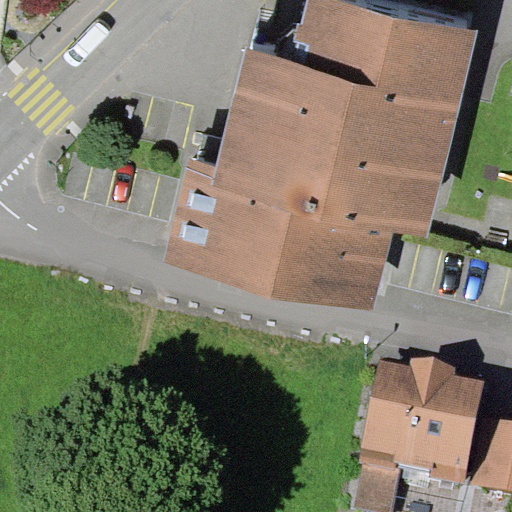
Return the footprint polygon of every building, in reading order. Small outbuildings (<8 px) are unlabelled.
[(192,158),(166,261),(376,313),(397,229),(428,237),(480,32),(352,0),(307,0),(293,60),(247,49),(218,165),(192,158)] [(380,360),(361,453),(362,454),(401,461),(431,467),(466,474),(485,380),(454,374),(456,367),(412,358),(410,366),(380,360)] [(511,420),(486,414),(472,482),(511,490),(511,420)] [(390,511),(401,461),(362,454),(352,506),(380,511),(390,511)] [(464,484),(466,474),(431,467),(429,477),(464,484)]
